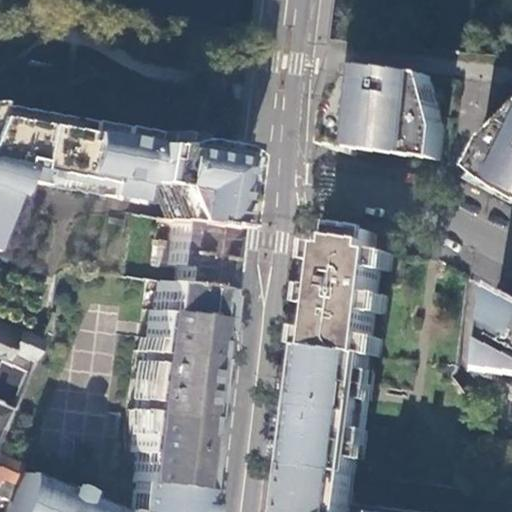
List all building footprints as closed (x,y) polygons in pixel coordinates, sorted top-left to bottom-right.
[(333,145),(335,146),(372,152),(373,148),(374,149),(385,149),(393,149),(405,152),(412,154),(421,156),(423,157),(428,158),(441,160),(445,130),(433,76),(362,67),(361,72),(360,78),(357,78),(344,102),(336,117),(333,145)] [(0,202),(5,191),(0,188),(0,177),(1,176),(10,178),(38,183),(39,176),(97,186),(96,193),(127,198),(129,187),(130,180),(151,183),(153,190),(188,202),(224,202),(226,185),(230,160),(231,148),(0,107),(0,202)] [(511,120),(491,141),(477,168),(482,172),(490,179),(500,186),(511,193),(511,120)] [(0,188),(5,191),(10,178),(1,176),(0,177),(0,188)] [(222,216),(224,202),(188,202),(153,190),(151,183),(130,180),(129,187),(148,190),(158,216),(221,225),(222,216)] [(217,261),(221,225),(158,216),(159,218),(170,220),(166,264),(174,264),(172,282),(211,288),(213,288),(217,261)] [(387,269),(390,253),(372,251),(374,232),(337,229),(334,245),(319,244),(317,263),(325,263),(324,278),(323,287),(314,286),(312,304),(320,305),(318,329),(309,328),(306,348),(368,355),(377,356),(379,337),(371,337),(373,311),(382,312),(384,293),(376,292),(379,268),(387,269)] [(153,239),(150,262),(161,264),(164,240),(153,239)] [(207,313),(211,288),(172,282),(154,280),(151,309),(147,308),(146,321),(144,321),(144,322),(157,324),(155,337),(142,335),(142,337),(144,337),(142,350),(139,349),(127,450),(134,451),(130,481),(131,481),(177,486),(182,446),(182,444),(189,445),(189,443),(189,441),(182,441),(184,428),(190,429),(195,387),(201,344),(194,343),(196,330),(202,331),(202,329),(208,330),(210,317),(207,313)] [(511,296),(495,288),(484,368),(484,371),(502,380),(502,371),(511,371),(511,385),(511,296)] [(42,338),(39,336),(0,321),(0,348),(16,355),(12,366),(25,371),(42,338)] [(157,324),(144,322),(142,335),(155,337),(157,324)] [(202,331),(196,330),(194,343),(201,344),(202,336),(202,331)] [(368,355),(306,348),(302,388),(298,424),(293,467),(355,473),(363,399),(364,395),(368,355)] [(0,403),(10,407),(25,371),(12,366),(0,361),(0,403)] [(0,403),(0,431),(10,407),(0,403)] [(177,486),(131,481),(131,487),(175,492),(173,511),(187,511),(188,504),(189,496),(186,495),(187,487),(190,487),(195,444),(189,443),(189,445),(182,444),(182,446),(177,486)] [(0,498),(5,501),(18,470),(21,462),(0,453),(0,498)] [(355,473),(293,467),(291,483),(287,511),(398,511),(398,509),(351,503),(355,473)] [(108,511),(110,508),(18,470),(5,501),(0,511),(108,511)] [(111,507),(110,508),(108,511),(173,511),(175,492),(131,487),(128,509),(111,507)]
